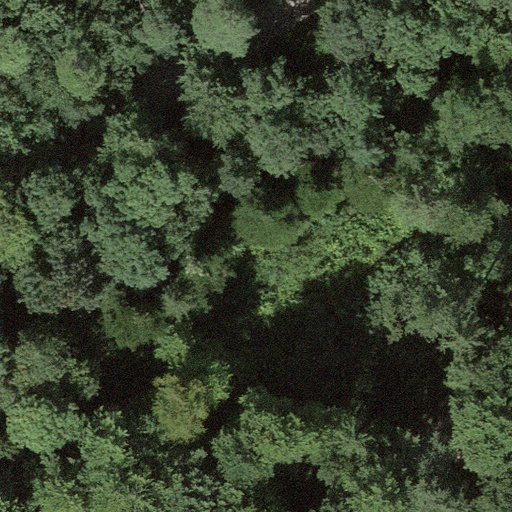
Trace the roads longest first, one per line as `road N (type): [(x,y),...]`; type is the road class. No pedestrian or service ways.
road 1 (track): [(303,0),(0,191)]
road 2 (track): [(511,386),(385,511)]
